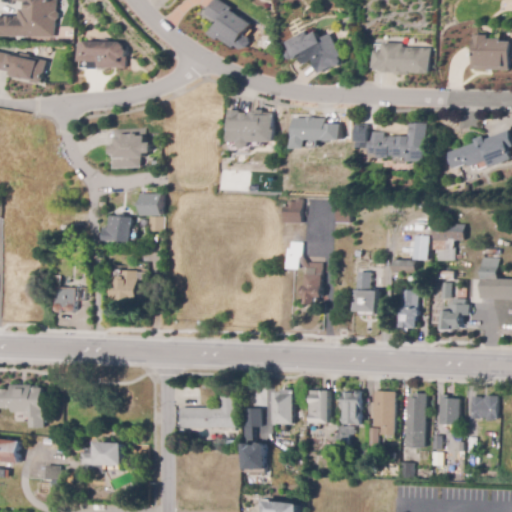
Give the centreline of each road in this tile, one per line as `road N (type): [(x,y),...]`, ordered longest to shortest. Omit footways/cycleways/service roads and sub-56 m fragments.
road 1 (primary): [(511,368),(0,348)]
road 2 (residential): [(511,100),(363,97),(238,76),(172,40),(137,0)]
road 3 (residential): [(167,511),(166,353)]
road 4 (residential): [(202,58),(163,86),(61,106)]
